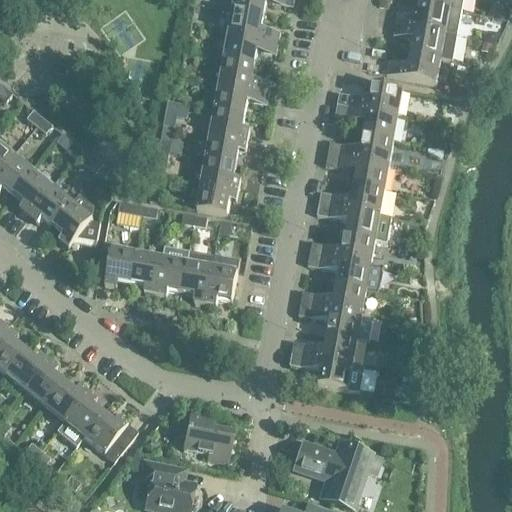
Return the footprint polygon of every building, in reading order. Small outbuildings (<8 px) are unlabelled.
[(0,0),(0,12),(18,12),(17,8),(25,8),(24,0),(0,0)] [(235,0),(233,14),(263,19),(266,6),(292,11),(294,0),(235,0)] [(461,15),(464,0),(420,0),(419,7),(461,15)] [(457,39),(461,15),(419,7),(417,20),(398,17),(396,28),(445,37),(457,39)] [(263,19),(233,14),(228,39),(278,48),(280,36),(261,32),(263,19)] [(445,37),(396,28),(393,40),(413,43),(410,57),(441,62),(445,37)] [(278,48),(228,39),(224,64),(254,69),(257,56),(276,59),(278,48)] [(441,62),(410,57),(408,70),(389,66),(386,79),(436,88),(441,62)] [(72,65),(55,62),(53,77),(70,80),(72,65)] [(254,69),(224,64),(219,88),(269,98),(271,86),(252,83),(254,69)] [(269,98),(219,88),(215,113),(245,119),(247,106),(267,110),(269,98)] [(402,94),(384,91),(372,89),(369,103),(339,97),(337,109),(398,120),(402,94)] [(0,100),(7,106),(13,98),(4,90),(0,94),(0,100)] [(178,107),(175,106),(168,105),(165,117),(176,119),(178,107)] [(398,120),(337,109),(335,120),(365,126),(363,139),(393,145),(398,120)] [(245,119),(215,113),(210,138),(248,145),(250,134),(243,133),(245,119)] [(36,130),(43,122),(34,115),(27,123),(36,130)] [(46,139),(53,130),(43,122),(36,130),(46,139)] [(248,145),(210,138),(206,163),(236,169),(238,155),(246,157),(248,145)] [(393,145),(363,139),(360,153),(330,147),(328,159),(389,170),(393,145)] [(158,155),(169,157),(171,145),(161,143),(158,155)] [(86,170),(92,162),(73,146),(66,155),(86,170)] [(0,148),(0,175),(13,159),(0,148)] [(158,155),(156,167),(167,169),(169,157),(158,155)] [(13,159),(0,175),(0,194),(3,191),(14,199),(33,175),(13,159)] [(389,170),(328,159),(326,170),(356,175),(354,189),(384,195),(389,170)] [(236,169),(206,163),(201,188),(239,195),(241,183),(233,182),(236,169)] [(123,186),(113,178),(103,170),(95,180),(105,188),(106,187),(116,195),(123,186)] [(33,175),(14,199),(24,208),(20,213),(29,221),(53,191),(33,175)] [(239,195),(201,188),(197,214),(227,219),(229,205),(237,206),(239,195)] [(384,195),(354,189),(351,202),(321,196),(319,208),(379,220),(384,195)] [(53,191),(29,221),(38,228),(42,222),(53,231),(72,207),(53,191)] [(149,205),(160,207),(162,194),(152,193),(149,205)] [(118,216),(132,219),(144,221),(146,211),(119,206),(118,216)] [(72,207),(53,231),(64,239),(59,245),(69,253),(74,247),(95,255),(99,228),(91,226),(93,224),(72,207)] [(379,220),(319,208),(317,219),(347,225),(345,239),(375,244),(379,220)] [(146,211),(144,221),(156,223),(158,213),(146,211)] [(194,230),(196,219),(183,217),(181,228),(194,230)] [(206,232),(207,222),(196,219),(194,230),(206,232)] [(244,239),(246,229),(234,226),(232,237),(244,239)] [(375,244),(345,239),(342,252),(312,247),(310,258),(370,269),(375,244)] [(137,258),(112,253),(113,248),(104,247),(98,281),(106,282),(105,290),(117,293),(118,285),(132,288),(137,258)] [(205,308),(212,271),(214,260),(189,255),(187,267),(181,297),(195,300),(193,306),(205,308)] [(162,262),(137,258),(132,288),(145,290),(144,297),(155,299),(162,262)] [(370,269),(310,258),(308,270),(338,275),(336,289),(366,294),(370,269)] [(187,267),(162,262),(155,299),(166,301),(168,295),(181,297),(187,267)] [(237,276),(212,271),(205,308),(216,310),(217,304),(232,306),(237,276)] [(366,294),(336,289),(333,302),(303,296),(301,308),(361,319),(366,294)] [(361,319),(301,308),(299,319),(329,325),(327,338),(357,344),(361,319)] [(8,333),(0,342),(0,375),(4,378),(23,355),(13,346),(17,341),(8,333)] [(357,344),(327,338),(324,352),(294,346),(292,358),(352,369),(357,344)] [(34,363),(23,355),(4,378),(24,395),(48,365),(39,358),(34,363)] [(352,369),(292,358),(290,369),(320,374),(317,389),(347,394),(352,369)] [(48,365),(24,395),(43,410),(63,386),(52,378),(57,372),(48,365)] [(74,395),(63,386),(43,410),(63,426),(87,396),(78,389),(74,395)] [(87,396),(63,426),(83,442),(102,418),(92,409),(96,404),(87,396)] [(226,469),(233,436),(212,431),(214,422),(191,417),(182,457),(207,462),(207,464),(226,469)] [(113,426),(102,418),(83,442),(114,466),(138,437),(118,421),(113,426)] [(0,425),(0,437),(3,440),(10,432),(1,424),(0,425)] [(381,481),(387,465),(339,448),(336,458),(303,447),(294,473),(327,484),(321,502),(351,511),(352,511),(361,487),(355,485),(359,473),(381,481)] [(34,463),(40,456),(30,448),(24,456),(34,463)] [(34,463),(43,471),(50,463),(40,456),(34,463)] [(145,511),(190,511),(195,488),(165,481),(167,469),(144,465),(140,483),(150,485),(145,511)] [(70,480),(64,488),(74,496),(80,488),(70,480)]
